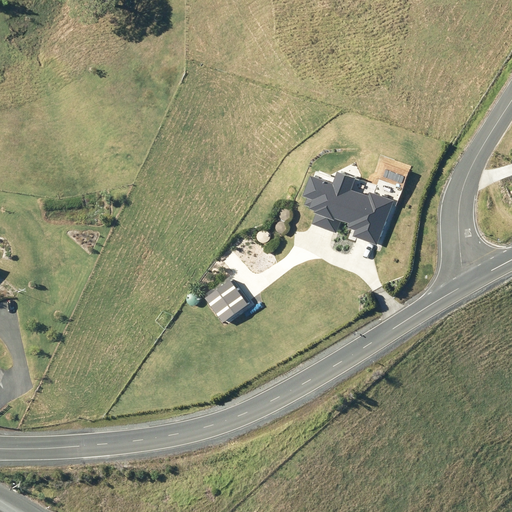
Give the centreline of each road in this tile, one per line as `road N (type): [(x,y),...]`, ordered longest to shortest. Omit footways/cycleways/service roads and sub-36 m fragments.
road 1 (tertiary): [(0,446),(120,444),(197,428),(276,395),(472,278)]
road 2 (unclassified): [(511,96),(459,195),(455,239),(472,278)]
